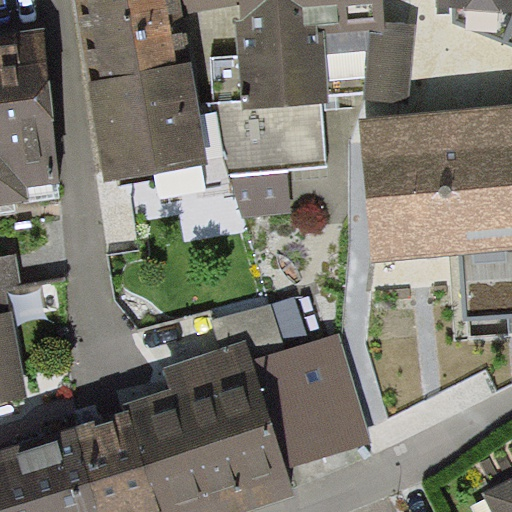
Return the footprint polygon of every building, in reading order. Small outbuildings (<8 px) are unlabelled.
[(182,0),(76,0),(106,184),(209,167),(194,72),(182,0)] [(246,63),(242,0),(182,0),(194,72),(246,63)] [(384,0),(242,0),(246,63),(249,108),(328,104),(325,54),(387,50),(384,0)] [(511,0),(453,0),(453,23),(511,49),(511,0)] [(0,212),(63,204),(44,35),(0,39),(0,212)] [(511,107),(359,120),(371,260),(459,253),(465,313),(511,309),(511,107)] [(0,401),(35,394),(17,304),(0,307),(0,287),(19,283),(13,255),(0,257),(0,401)] [(338,333),(254,361),(290,472),(374,443),(338,333)] [(127,411),(159,511),(164,511),(290,472),(254,361),(248,342),(165,369),(174,397),(127,411)] [(73,429),(99,511),(159,511),(127,411),(73,429)] [(99,511),(73,429),(0,452),(0,511),(99,511)] [(511,511),(511,477),(482,492),(491,511),(511,511)]
